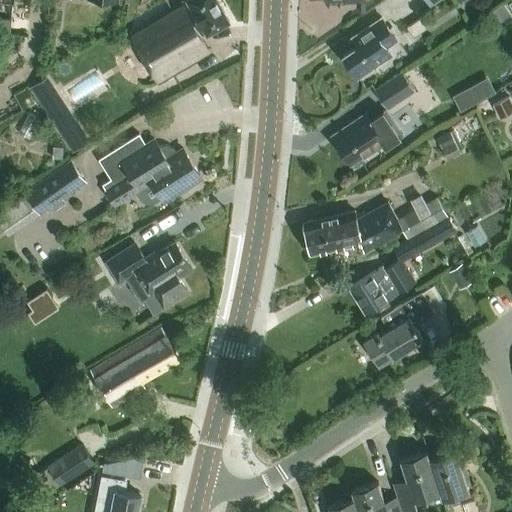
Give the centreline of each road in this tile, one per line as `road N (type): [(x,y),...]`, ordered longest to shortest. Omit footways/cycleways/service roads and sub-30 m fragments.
road 1 (tertiary): [(204,489),(257,218),(272,0)]
road 2 (residential): [(204,489),(268,479),(490,337)]
